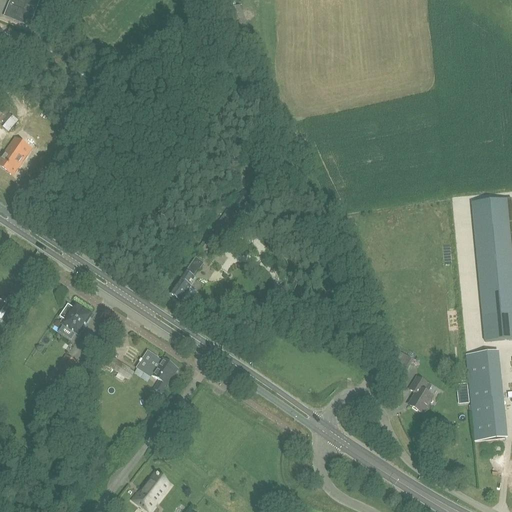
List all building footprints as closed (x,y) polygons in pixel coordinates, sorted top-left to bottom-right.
[(10,0),(5,15),(30,26),(40,0),(10,0)] [(12,118),(0,107),(0,120),(2,122),(3,121),(6,125),(12,118)] [(11,132),(21,122),(15,116),(5,126),(11,132)] [(15,140),(0,161),(0,167),(13,177),(32,151),(15,140)] [(511,203),(511,200),(472,204),(485,343),(511,340),(511,203)] [(212,236),(223,244),(240,220),(229,212),(212,236)] [(303,233),(291,212),(284,217),(288,223),(284,226),(288,233),(292,230),(296,237),(303,233)] [(279,218),(274,221),(277,226),(282,223),(279,218)] [(179,303),(180,301),(181,302),(181,301),(187,306),(197,292),(190,288),(196,280),(193,278),(198,270),(199,271),(204,263),(196,257),(170,295),(174,297),(173,299),(179,303)] [(327,264),(325,270),(329,271),(324,288),(332,290),(338,267),(327,264)] [(84,327),(90,317),(90,315),(78,307),(75,308),(74,310),(68,306),(60,318),(63,320),(61,323),(64,325),(79,335),(81,332),(83,333),(86,328),(84,327)] [(141,364),(137,369),(151,378),(152,376),(160,381),(154,390),(161,395),(167,386),(178,370),(162,359),(161,361),(148,352),(142,361),(141,360),(140,363),(141,364)] [(401,380),(413,361),(401,354),(389,373),(401,380)] [(66,356),(53,376),(65,384),(78,364),(66,356)] [(115,359),(109,368),(130,382),(135,373),(115,359)] [(410,390),(415,393),(414,394),(414,397),(409,406),(423,414),(433,397),(422,390),(426,383),(418,378),(410,390)] [(501,399),(471,403),(475,443),(505,440),(501,399)] [(138,494),(133,501),(139,506),(139,505),(144,509),(147,511),(150,511),(157,504),(164,494),(170,486),(168,485),(160,478),(158,476),(158,477),(155,475),(139,495),(138,494)]
